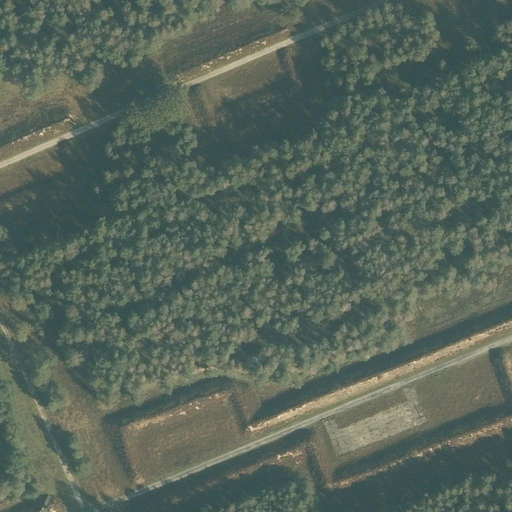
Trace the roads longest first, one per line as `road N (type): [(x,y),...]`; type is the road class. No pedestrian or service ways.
road 1 (track): [(511,343),(100,511)]
road 2 (track): [(383,0),(0,166)]
road 3 (track): [(83,511),(0,318)]
